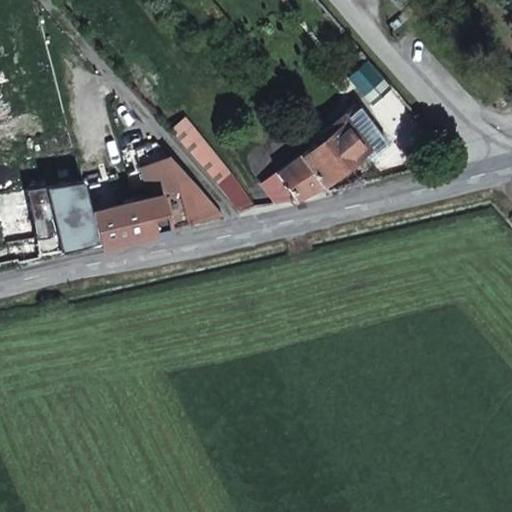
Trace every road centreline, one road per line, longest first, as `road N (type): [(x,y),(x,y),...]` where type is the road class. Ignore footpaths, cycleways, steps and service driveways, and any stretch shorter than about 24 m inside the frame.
road 1 (tertiary): [(511,165),(0,290)]
road 2 (unclassified): [(511,151),(359,0)]
